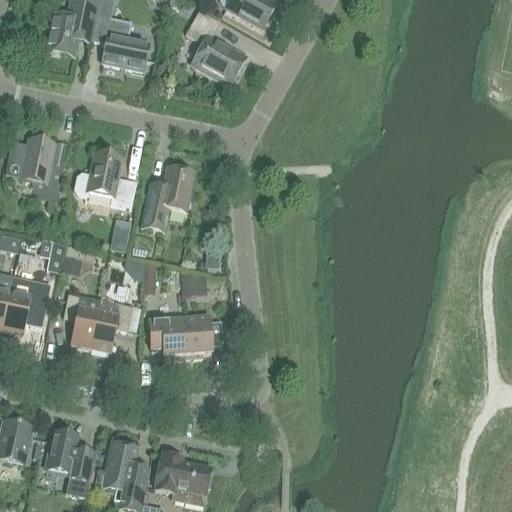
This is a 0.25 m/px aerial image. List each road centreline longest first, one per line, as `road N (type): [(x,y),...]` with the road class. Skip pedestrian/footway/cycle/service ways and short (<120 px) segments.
road 1 (residential): [(0,381),(142,409),(251,396),(259,383),(242,146)]
road 2 (residential): [(242,146),(0,91)]
road 3 (residential): [(242,146),(325,0)]
